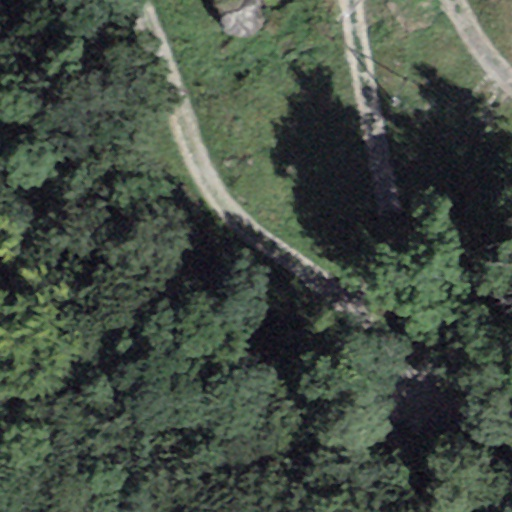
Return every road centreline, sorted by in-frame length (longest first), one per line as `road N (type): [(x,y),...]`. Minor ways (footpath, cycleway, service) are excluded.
road 1 (track): [(418,383),(397,394),(334,372),(265,253),(198,164),(137,0)]
road 2 (track): [(511,434),(418,383),(425,347),(349,0)]
